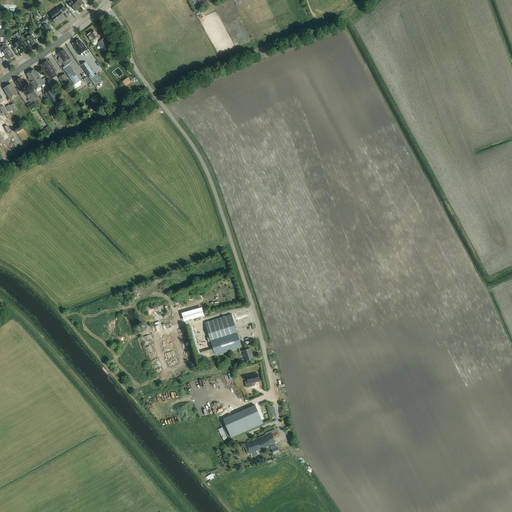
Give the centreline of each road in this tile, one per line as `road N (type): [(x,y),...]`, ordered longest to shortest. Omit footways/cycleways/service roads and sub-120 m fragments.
road 1 (residential): [(278,422),(252,304),(206,169),(132,64),(124,31),(105,3)]
road 2 (primary): [(0,81),(105,3)]
